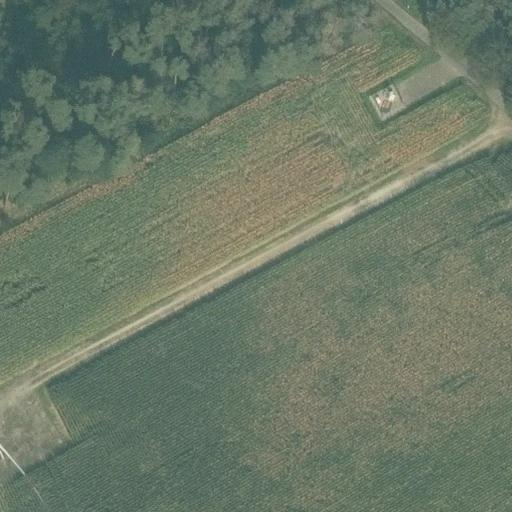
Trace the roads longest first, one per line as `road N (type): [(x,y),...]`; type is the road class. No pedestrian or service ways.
road 1 (track): [(0,405),(511,128)]
road 2 (unclassified): [(384,0),(511,110)]
